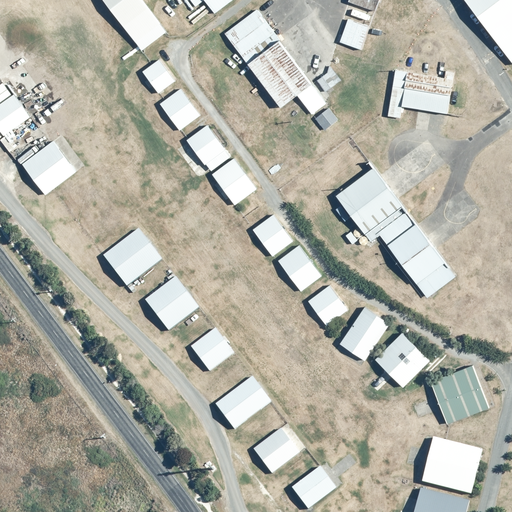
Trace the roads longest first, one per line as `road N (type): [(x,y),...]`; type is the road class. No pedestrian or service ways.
road 1 (tertiary): [(0,259),(190,511)]
road 2 (unknown): [(440,231),(459,165),(511,105)]
